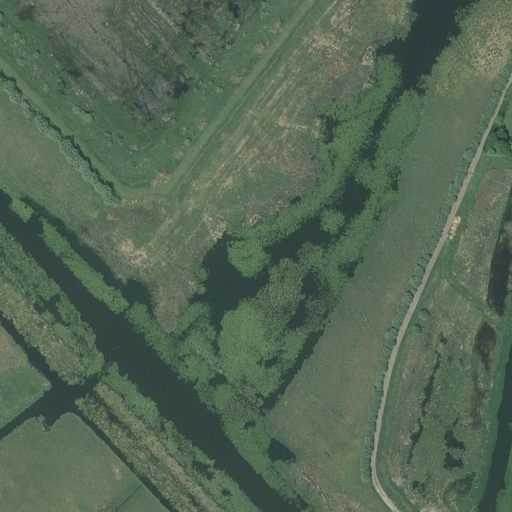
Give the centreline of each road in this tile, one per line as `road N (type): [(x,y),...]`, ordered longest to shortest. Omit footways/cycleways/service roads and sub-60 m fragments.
road 1 (track): [(310,0),(177,161),(134,184),(119,180),(0,51)]
road 2 (track): [(396,511),(373,476),(380,410),(400,337),(469,174)]
